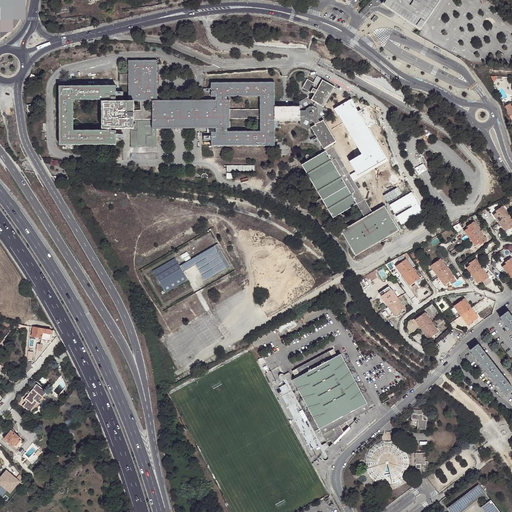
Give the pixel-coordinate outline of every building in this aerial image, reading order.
[(17,0),(0,0),(0,11),(19,6),(17,0)] [(417,26),(421,30),(441,0),(385,0),(383,4),(393,11),(396,13),(417,26)] [(129,100),(134,100),(145,100),(154,100),(157,100),(157,60),(129,60),(129,100)] [(314,94),(311,99),(323,106),(334,87),(322,80),(318,86),(316,86),(320,78),(316,76),(313,83),(307,79),(302,87),(314,94)] [(211,96),(215,96),(227,96),(260,96),(260,109),(260,118),(260,130),(227,131),(216,130),(212,131),(211,146),(275,145),(275,121),(275,106),(274,82),(211,82),(211,96)] [(116,130),(111,130),(107,130),(74,130),(73,100),(107,99),(111,99),(116,99),(116,85),(59,85),(60,144),(116,144),(116,130)] [(301,101),(300,106),(299,120),(300,124),(308,129),(311,127),(324,119),(327,116),(327,109),(323,106),(311,99),(307,97),(301,101)] [(154,109),(154,118),(154,129),(156,129),(216,128),(227,128),(229,128),(229,118),(230,109),(230,100),(227,99),(215,100),(157,100),(154,100),(154,109)] [(135,127),(135,119),(134,100),(129,100),(111,100),(107,101),(102,101),(102,128),(107,128),(111,128),(131,127),(135,127)] [(135,119),(154,118),(154,109),(145,110),(145,100),(134,100),(135,119)] [(145,110),(154,109),(154,100),(145,100),(145,110)] [(300,106),(275,106),(275,121),(299,120),(300,106)] [(260,109),(230,109),(229,118),(260,118),(260,109)] [(154,129),(154,118),(135,119),(135,127),(131,127),(131,146),(156,146),(156,129),(154,129)] [(311,127),(324,149),(334,143),(338,141),(324,119),(311,127)] [(334,143),(324,149),(325,150),(356,203),(364,217),(374,211),(334,143)] [(342,212),(356,203),(325,150),(310,158),(309,159),(302,163),(322,198),(323,200),(333,217),(340,213),(342,212)] [(385,235),(386,237),(398,230),(393,221),(392,222),(387,215),(389,214),(384,205),(374,211),(364,217),(341,230),(346,239),(348,238),(352,245),(350,246),(356,255),(379,241),(377,240),(385,235)] [(491,213),(504,232),(511,225),(511,221),(501,206),(491,213)] [(462,229),(475,247),(485,240),(472,222),(462,229)] [(387,238),(386,237),(385,235),(377,240),(379,241),(380,245),(383,243),(382,242),(387,238)] [(174,257),(153,270),(165,292),(187,279),(182,271),(195,264),(204,280),(231,267),(217,243),(179,265),(174,257)] [(500,265),(511,281),(511,260),(510,258),(500,265)] [(443,284),(453,277),(439,259),(429,266),(443,284)] [(464,265),(478,284),(487,277),(474,259),(464,265)] [(408,285),(418,278),(405,260),(395,267),(408,285)] [(375,271),(368,275),(370,277),(372,281),(379,277),(375,271)] [(368,275),(357,281),(360,287),(361,286),(360,286),(362,284),(368,280),(368,279),(370,277),(368,275)] [(380,296),(394,314),(404,307),(390,289),(380,296)] [(452,304),(466,323),(476,315),(462,298),(452,304)] [(511,315),(507,310),(499,317),(505,324),(507,326),(511,333),(511,315)] [(415,319),(428,338),(438,330),(425,312),(415,319)] [(293,317),(276,325),(279,333),(296,324),(293,317)] [(50,333),(50,330),(32,326),(31,336),(41,338),(42,333),(50,334),(50,333)] [(511,387),(493,363),(492,362),(477,343),(469,349),(475,356),(477,359),(486,370),(488,373),(497,384),(499,387),(505,394),(511,388),(511,387)] [(64,349),(58,352),(61,358),(67,355),(64,349)] [(328,351),(296,369),(300,376),(293,380),(329,447),(343,432),(339,425),(345,422),(348,427),(354,421),(352,418),(369,409),(340,355),(332,359),(328,351)] [(286,379),(283,381),(319,447),(321,445),(286,379)] [(24,403),(30,408),(33,404),(35,401),(37,403),(42,397),(46,392),(37,384),(30,391),(28,394),(24,399),(26,401),(24,403)] [(35,401),(33,404),(37,408),(44,398),(42,397),(37,403),(35,401)] [(418,427),(427,428),(427,418),(422,418),(422,412),(422,408),(413,408),(413,412),(412,412),(412,417),(419,418),(418,427)] [(3,439),(12,446),(19,437),(15,434),(11,430),(3,439)] [(19,437),(12,446),(16,449),(23,440),(19,437)] [(389,440),(385,440),(379,442),(374,445),(370,449),(367,454),(366,460),(366,466),(368,471),(371,476),(375,480),(381,483),(387,485),(393,484),(399,482),(404,478),(407,475),(410,469),(411,464),(410,458),(408,453),(405,447),(401,444),(396,441),(389,440)] [(425,462),(426,462),(426,452),(425,451),(417,451),(416,452),(416,462),(417,462),(422,462),(425,462)] [(0,484),(9,493),(20,480),(6,467),(0,473),(0,484)] [(500,511),(478,484),(447,508),(450,511),(461,511),(483,495),(488,501),(481,507),(484,511),(500,511)]
